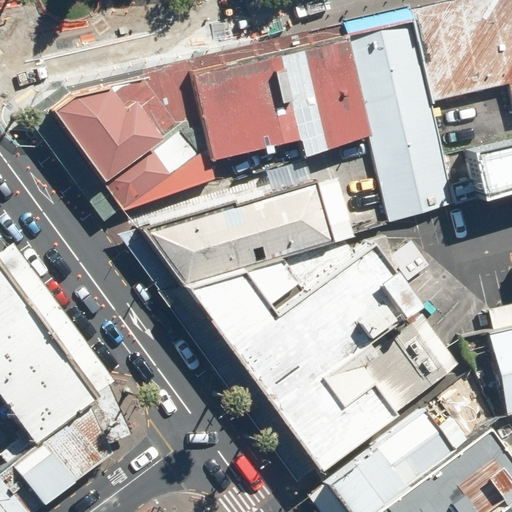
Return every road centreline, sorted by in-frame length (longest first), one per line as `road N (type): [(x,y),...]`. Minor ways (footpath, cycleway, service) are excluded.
road 1 (tertiary): [(0,158),(196,430)]
road 2 (residential): [(260,0),(170,18),(108,52),(0,82)]
road 3 (tertiary): [(196,430),(92,511)]
